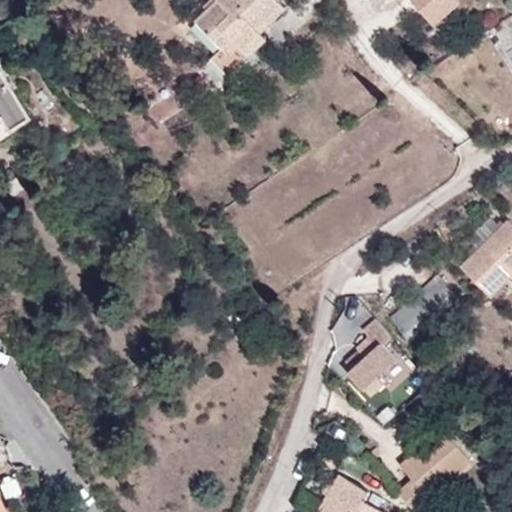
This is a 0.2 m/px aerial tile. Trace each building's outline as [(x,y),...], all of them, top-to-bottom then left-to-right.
[(197,20),(225,49),(235,39),(248,54),(251,56),(269,39),(262,32),(286,9),(277,0),(218,0),(219,0),(207,12),(197,20)] [(208,0),(202,6),(207,12),(219,0),(218,0),(208,0)] [(420,0),(436,22),(463,3),(460,0),(420,0)] [(235,39),(225,49),(215,59),(230,73),(248,54),(235,39)] [(0,70),(0,124),(5,122),(10,129),(30,117),(0,70)] [(511,273),(511,222),(509,219),(464,264),(492,294),(511,273)] [(394,314),(413,336),(456,297),(437,276),(394,314)] [(391,336),(377,320),(364,332),(370,339),(357,351),(360,354),(364,360),(353,369),(349,373),(365,388),(397,360),(383,343),(391,336)] [(364,360),(360,354),(348,363),(353,369),(364,360)] [(413,479),(399,490),(415,510),(431,496),(454,476),(470,462),(443,430),(420,450),(410,458),(403,465),(413,479)] [(406,452),(410,458),(420,450),(414,445),(406,452)] [(342,475),(320,511),(382,511),(365,501),(369,493),(342,475)] [(454,476),(431,496),(440,505),(464,484),(454,476)]
